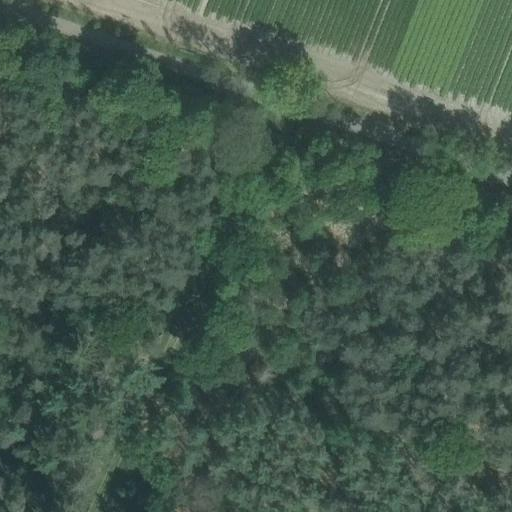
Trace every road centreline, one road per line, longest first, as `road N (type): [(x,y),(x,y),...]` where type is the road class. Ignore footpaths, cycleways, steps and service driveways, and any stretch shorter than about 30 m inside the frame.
road 1 (unclassified): [(0,3),(511,179)]
road 2 (track): [(92,511),(280,99)]
